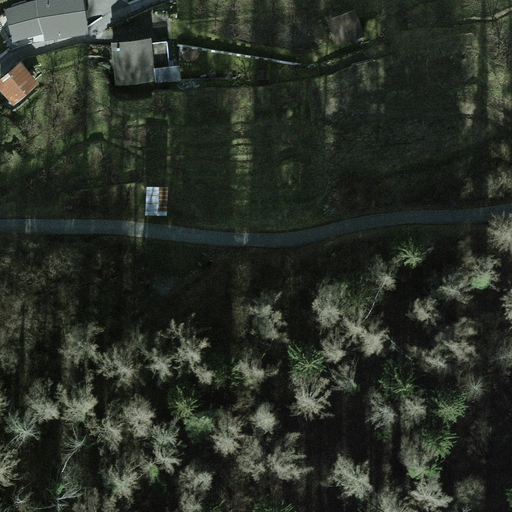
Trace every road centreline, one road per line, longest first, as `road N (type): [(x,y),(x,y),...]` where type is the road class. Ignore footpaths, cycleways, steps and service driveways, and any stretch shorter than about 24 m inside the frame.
road 1 (track): [(511,206),(254,244),(136,227),(0,230)]
road 2 (unclassified): [(152,0),(81,38),(22,52),(0,67)]
